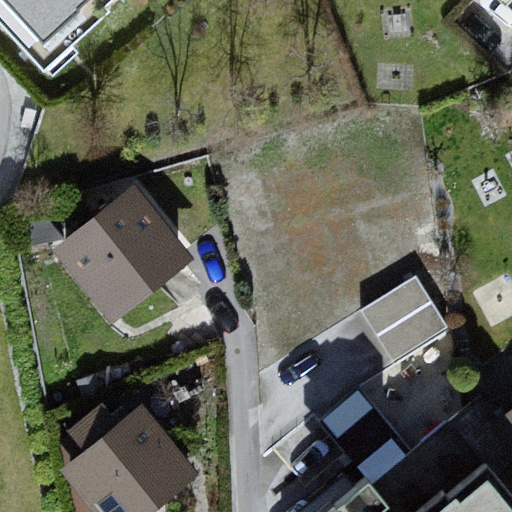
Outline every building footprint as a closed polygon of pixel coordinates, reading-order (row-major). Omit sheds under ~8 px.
[(0,0),(0,21),(37,65),(106,0),(0,0)] [(511,0),(483,0),(505,25),(511,18),(511,0)] [(122,191),(39,258),(101,327),(181,261),(122,191)] [(368,297),(394,346),(445,319),(419,270),(368,297)] [(511,407),(493,422),(511,447),(511,407)] [(133,411),(50,474),(81,511),(148,511),(189,475),(133,411)] [(511,511),(476,470),(420,511),(511,511)]
